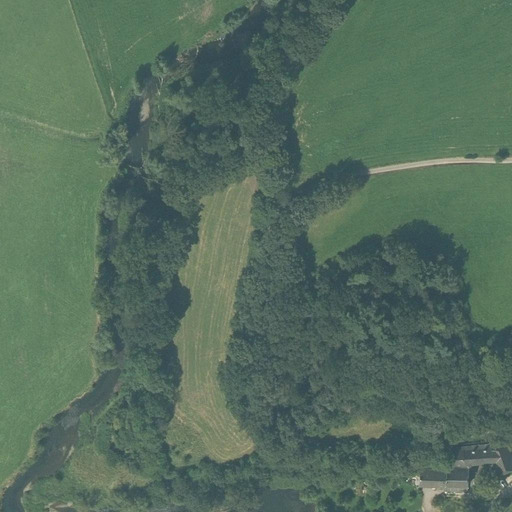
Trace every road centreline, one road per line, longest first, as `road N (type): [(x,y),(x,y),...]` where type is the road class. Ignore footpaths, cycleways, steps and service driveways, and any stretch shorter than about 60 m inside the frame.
road 1 (track): [(511,428),(399,450),(291,427),(256,395),(240,340),(272,216)]
road 2 (track): [(272,216),(353,175),(511,160)]
road 3 (track): [(272,216),(277,107),(337,0)]
